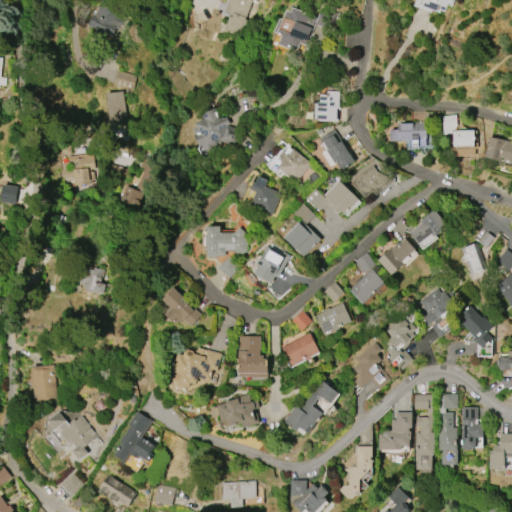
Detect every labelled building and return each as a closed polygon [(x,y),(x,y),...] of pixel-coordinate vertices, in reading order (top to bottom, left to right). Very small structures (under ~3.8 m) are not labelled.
[(112,37),(88,26),(100,0),(103,0),(122,9),(115,24),(117,25),(112,37)] [(223,14),(228,0),(259,0),(245,37),(225,29),(230,17),(223,14)] [(414,6),(416,0),(456,0),(451,16),(439,12),(438,14),(414,6)] [(293,7),(317,17),(321,8),(333,13),(327,27),(322,25),(321,27),(315,24),(315,23),(310,21),(310,22),(315,24),(302,54),(279,44),(283,35),(278,32),(287,10),(291,12),(293,7)] [(135,90),(114,85),(118,66),(139,71),(135,90)] [(111,123),(106,93),(129,90),(134,119),(111,123)] [(338,122),(314,120),(315,103),(318,103),(318,101),(320,102),(321,94),(327,94),(328,91),(340,92),(338,122)] [(196,123),(204,119),(202,114),(216,107),(221,118),(223,117),(223,119),(227,117),(231,124),(227,126),(240,130),(232,151),(218,146),(209,151),(205,150),(203,145),(200,147),(194,135),(200,132),(196,123)] [(442,116),(457,114),(458,126),(454,129),(452,129),(452,134),(444,135),(442,116)] [(399,141),(398,123),(425,122),(425,128),(430,128),(430,134),(426,134),(426,140),(426,147),(410,147),(409,140),(399,141)] [(335,130),(355,161),(341,171),(334,161),(330,164),(322,153),(327,150),(320,140),(335,130)] [(453,131),(474,130),(476,155),(454,156),(453,131)] [(511,160),(502,158),(501,161),(485,157),(490,136),(511,141),(511,160)] [(84,152),(67,154),(62,151),(62,147),(83,144),(84,152)] [(310,165),(303,175),(307,178),(303,184),(298,180),(297,182),(278,168),(284,160),(279,156),(283,151),(285,152),(290,145),(295,149),(293,151),(310,165)] [(95,182),(75,185),(74,178),(65,179),(64,170),(72,169),(70,156),(92,153),(94,169),(91,169),(92,171),(94,171),(95,182)] [(139,208),(121,199),(128,186),(136,189),(144,171),(140,169),(146,157),(160,163),(154,176),(139,208)] [(128,170),(123,183),(109,178),(114,165),(128,170)] [(393,179),(377,196),(372,191),(365,198),(350,183),(358,175),(373,166),(378,172),(393,179)] [(272,215),(251,205),(257,192),(251,189),(254,181),(281,193),(272,215)] [(319,210),(306,197),(314,188),(324,197),(340,181),(362,201),(347,217),(340,211),(337,214),(326,203),(319,210)] [(4,187),(19,189),(17,202),(2,200),(4,187)] [(302,202),(316,215),(306,225),(321,240),(305,257),(284,238),(300,220),(293,213),(302,202)] [(68,215),(59,212),(61,204),(71,207),(68,215)] [(434,209),(446,225),(434,235),(433,234),(419,245),(409,232),(421,223),(420,221),(434,209)] [(66,217),(62,230),(55,228),(59,214),(66,217)] [(247,233),(247,252),(234,252),(234,251),(226,251),(226,256),(208,256),(208,246),(206,246),(206,234),(208,234),(208,226),(221,226),(221,232),(234,233),(242,226),(247,233)] [(494,238),(487,248),(480,243),(487,232),(494,238)] [(392,274),(378,260),(397,241),(399,243),(405,238),(415,249),(402,261),(403,263),(392,274)] [(477,243),(487,269),(472,275),(463,254),(467,252),(465,248),(477,243)] [(291,256),(279,278),(276,276),(271,284),(254,274),(258,266),(257,265),(267,247),(281,255),(283,251),(291,256)] [(511,254),(511,267),(510,270),(497,261),(506,249),(511,254)] [(367,252),(376,265),(364,274),(355,261),(367,252)] [(229,279),(218,267),(230,256),(241,268),(229,279)] [(349,289),(372,268),(386,283),(363,304),(349,289)] [(511,306),(497,283),(511,272),(511,306)] [(77,290),(81,275),(95,278),(105,281),(104,285),(101,296),(77,290)] [(60,280),(53,298),(43,293),(50,276),(60,280)] [(335,282),(344,293),(334,302),(324,291),(335,282)] [(175,287),(202,315),(191,326),(184,320),(181,323),(179,321),(176,324),(166,314),(172,308),(163,299),(175,287)] [(420,301),(437,288),(440,292),(443,290),(453,304),(447,309),(458,324),(440,338),(430,326),(436,322),(435,321),(427,326),(424,321),(425,320),(417,309),(422,305),(420,301)] [(315,315),(342,303),(351,322),(339,327),(340,329),(325,336),(315,315)] [(493,339),(489,343),(483,349),(477,343),(470,336),(472,334),(462,324),(466,319),(461,315),(470,305),(482,317),(484,315),(495,326),(488,333),(493,339)] [(303,311),(312,321),(301,331),(292,320),(303,311)] [(385,330),(400,316),(407,323),(409,320),(417,329),(413,333),(415,336),(410,340),(411,342),(408,345),(403,349),(413,360),(401,371),(397,366),(395,368),(386,357),(388,356),(385,352),(387,348),(388,346),(387,345),(385,343),(391,336),(385,330)] [(282,347),(310,333),(317,347),(319,351),(291,365),(282,347)] [(239,348),(239,336),(261,336),(261,348),(261,355),(264,355),(264,358),(268,358),(268,378),(251,378),(251,377),(239,377),(239,348)] [(370,346),(374,342),(378,345),(382,350),(377,354),(381,359),(377,363),(392,379),(379,390),(371,380),(361,389),(354,381),(359,376),(353,369),(359,363),(356,359),(370,346)] [(188,350),(189,349),(190,350),(193,350),(195,354),(196,350),(205,352),(205,349),(222,354),(218,371),(214,370),(210,382),(198,378),(197,385),(191,383),(190,388),(176,384),(177,382),(170,381),(172,373),(171,373),(174,361),(175,361),(178,353),(184,355),(185,351),(188,350)] [(509,351),(511,351),(511,369),(509,369),(509,370),(501,370),(501,369),(499,369),(499,357),(509,357),(509,351)] [(35,407),(32,367),(55,365),(58,405),(35,407)] [(286,421),(297,406),(301,409),(322,380),(339,392),(331,404),(320,397),(314,406),(324,414),(313,429),(310,427),(306,433),(300,428),(298,430),(286,421)] [(415,394),(433,394),(434,455),(431,456),(432,470),(415,470),(415,432),(419,432),(419,426),(416,427),(416,416),(427,416),(427,409),(415,409),(415,394)] [(440,394),(459,394),(458,409),(446,408),(446,412),(453,412),(453,427),(457,427),(456,465),(441,464),(442,450),(439,450),(440,394)] [(221,422),(217,405),(226,403),(225,401),(247,396),(247,399),(257,397),(259,408),(257,408),(260,423),(239,428),(238,424),(234,424),(228,425),(227,421),(221,422)] [(313,406),(325,415),(331,406),(320,397),(313,406)] [(478,407),(478,420),(477,420),(477,424),(483,424),(483,438),(476,438),(476,450),(466,451),(466,448),(463,448),(463,444),(464,444),(463,440),(462,440),(461,408),(478,407)] [(82,415),(98,436),(84,447),(89,453),(80,461),(72,451),(77,447),(73,441),(69,444),(60,432),(63,430),(60,427),(51,434),(46,427),(51,423),(50,420),(60,412),(70,425),(82,415)] [(396,412),(412,412),(412,428),(410,428),(410,430),(411,439),(409,439),(409,446),(402,446),(402,450),(379,450),(378,434),(382,434),(382,431),(392,431),(392,420),(396,420),(396,412)] [(138,413),(149,421),(139,437),(145,440),(145,439),(154,444),(153,445),(155,446),(147,461),(140,457),(138,460),(128,454),(124,461),(116,456),(124,445),(121,443),(132,426),(130,425),(138,413)] [(500,434),(511,434),(511,458),(505,458),(505,469),(490,469),(490,450),(494,450),(494,445),(500,445),(500,434)] [(357,446),(372,446),(371,466),(357,479),(358,493),(351,498),(346,498),(339,490),(342,485),(348,485),(348,480),(351,477),(345,470),(347,468),(357,468),(357,446)] [(0,482),(0,469),(4,467),(12,477),(2,485),(0,482)] [(84,484),(71,473),(59,485),(72,497),(84,484)] [(108,475),(137,493),(128,507),(99,489),(108,475)] [(222,483),(256,480),(257,498),(242,499),(243,506),(232,507),(231,500),(223,501),(222,483)] [(291,480),(307,480),(307,493),(310,490),(309,489),(314,484),(319,489),(322,485),(329,493),(325,497),(328,500),(316,511),(308,511),(306,510),(304,511),(302,511),(291,501),(291,480)] [(158,484),(175,488),(171,506),(155,502),(158,484)] [(388,497),(398,486),(409,498),(404,503),(408,506),(407,507),(410,511),(409,511),(384,511),(387,510),(388,511),(396,505),(388,497)] [(0,511),(0,496),(1,496),(9,506),(11,504),(16,510),(13,511),(0,511)]
